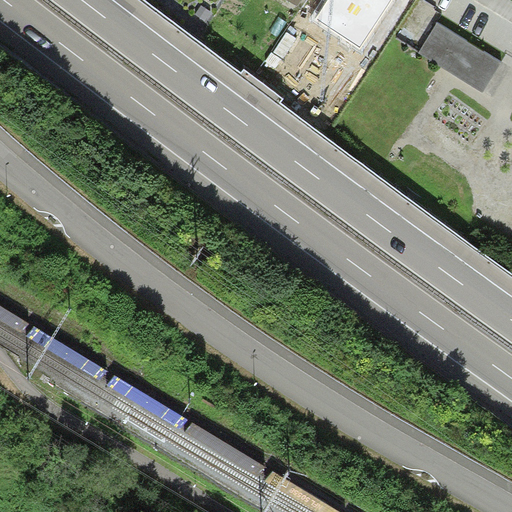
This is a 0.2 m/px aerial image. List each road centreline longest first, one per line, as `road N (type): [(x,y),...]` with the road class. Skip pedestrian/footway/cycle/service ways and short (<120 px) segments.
road 1 (motorway): [(5,0),(511,378)]
road 2 (unclassified): [(511,506),(303,387),(0,156)]
road 3 (motorway): [(511,318),(84,0)]
